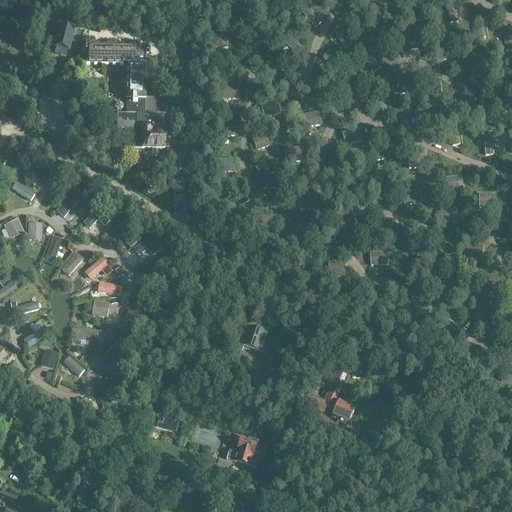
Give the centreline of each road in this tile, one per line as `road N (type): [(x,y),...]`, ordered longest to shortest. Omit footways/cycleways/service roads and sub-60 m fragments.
road 1 (track): [(511,426),(207,239)]
road 2 (track): [(83,511),(207,239)]
road 3 (unclassified): [(188,228),(185,0)]
road 4 (unclassified): [(188,228),(0,117)]
